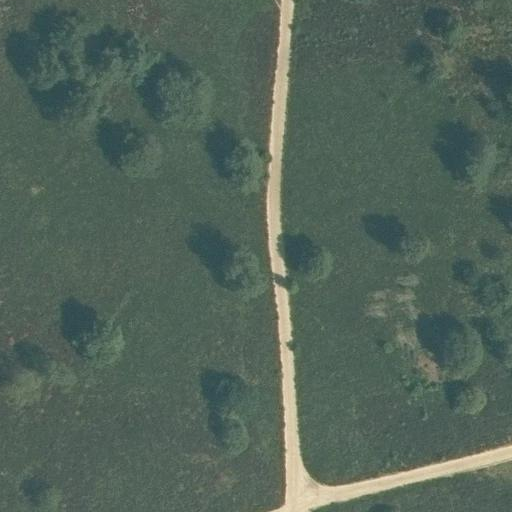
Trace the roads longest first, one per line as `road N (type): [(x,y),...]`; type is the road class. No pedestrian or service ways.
road 1 (track): [(288,0),(273,220),(291,510)]
road 2 (track): [(291,510),(511,455)]
